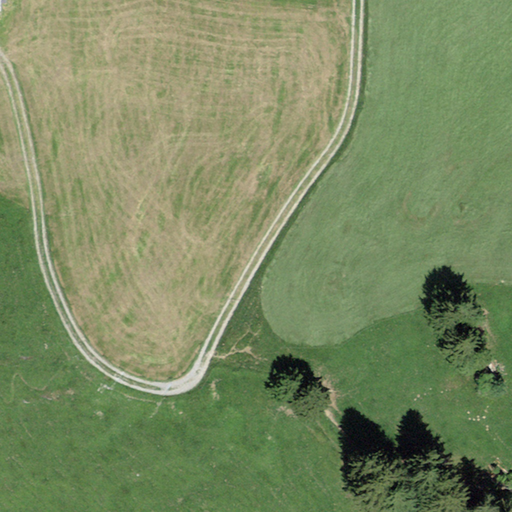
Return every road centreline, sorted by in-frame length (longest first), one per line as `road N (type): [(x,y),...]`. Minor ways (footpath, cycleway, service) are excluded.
road 1 (track): [(87,349),(107,374),(167,390),(185,383),(337,140),(354,85),(356,0)]
road 2 (track): [(0,59),(24,123),(43,254),(71,329),(87,349)]
